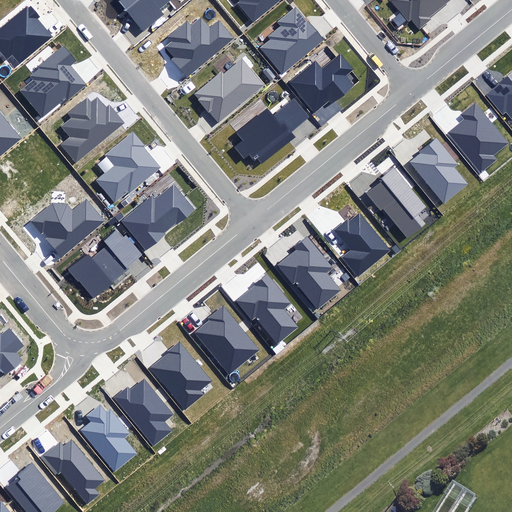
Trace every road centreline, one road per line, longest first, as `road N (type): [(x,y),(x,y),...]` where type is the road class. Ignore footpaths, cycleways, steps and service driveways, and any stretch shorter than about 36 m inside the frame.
road 1 (residential): [(68,0),(253,221)]
road 2 (residential): [(74,340),(116,333),(253,221)]
road 3 (residential): [(253,221),(412,90)]
road 4 (residential): [(412,90),(511,7)]
